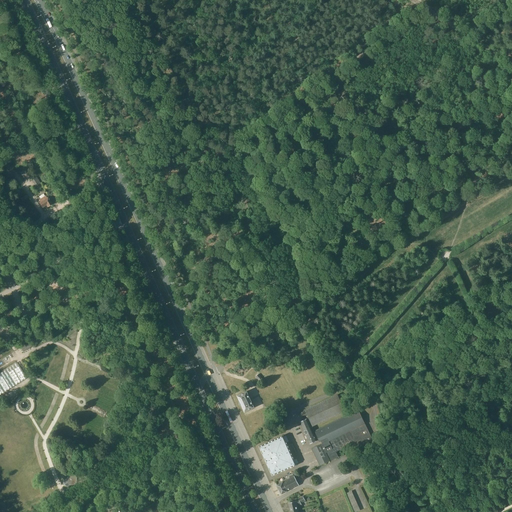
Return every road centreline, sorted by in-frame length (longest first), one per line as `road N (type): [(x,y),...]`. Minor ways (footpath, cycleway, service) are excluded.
road 1 (primary): [(270,511),(40,0)]
road 2 (primary): [(25,0),(254,511)]
road 3 (unknown): [(242,146),(396,132),(472,110),(511,83)]
road 4 (unknown): [(242,146),(215,153),(165,131),(117,41),(118,14),(102,0)]
road 5 (track): [(242,146),(421,5)]
road 6 (track): [(242,146),(208,144),(145,0)]
road 7 (unknown): [(81,193),(0,43)]
road 8 (track): [(312,0),(284,37),(234,55),(189,102)]
road 9 (track): [(377,356),(511,271)]
